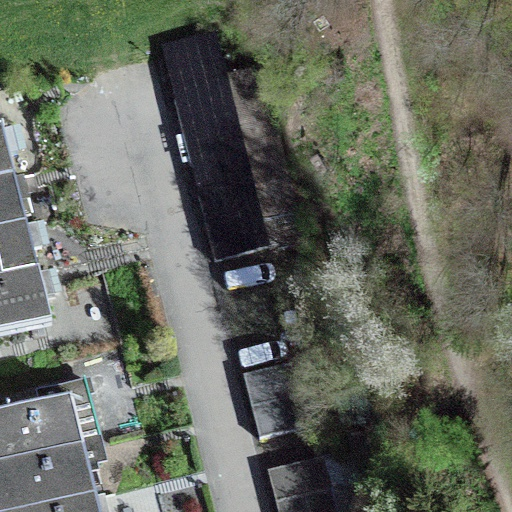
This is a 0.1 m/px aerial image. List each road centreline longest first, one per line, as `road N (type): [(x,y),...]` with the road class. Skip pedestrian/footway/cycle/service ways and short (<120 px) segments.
road 1 (track): [(379,0),(452,337),(510,511)]
road 2 (residential): [(131,80),(240,511)]
